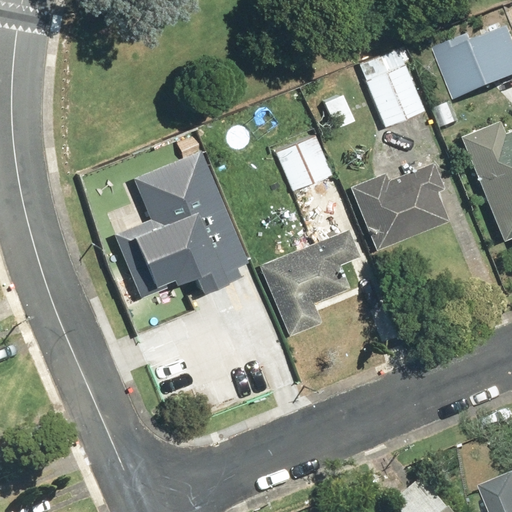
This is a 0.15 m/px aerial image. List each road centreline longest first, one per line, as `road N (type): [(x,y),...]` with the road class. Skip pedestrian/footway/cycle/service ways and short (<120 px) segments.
road 1 (residential): [(137,503),(60,324),(19,198),(7,88),(19,0)]
road 2 (residential): [(137,503),(511,348)]
